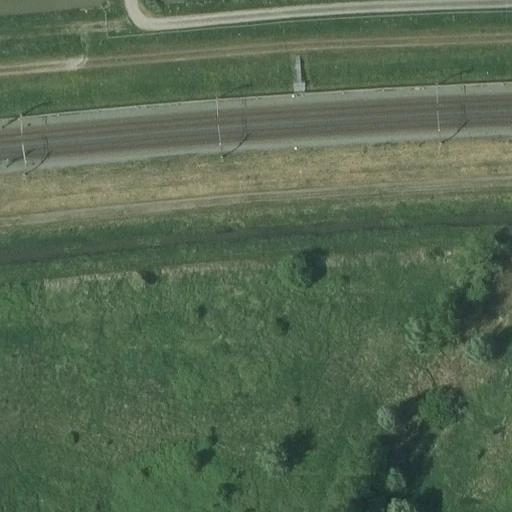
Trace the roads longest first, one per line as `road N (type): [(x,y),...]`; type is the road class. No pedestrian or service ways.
road 1 (track): [(511,186),(0,225)]
road 2 (track): [(0,72),(511,41)]
road 3 (unclassified): [(130,0),(148,24),(511,2)]
